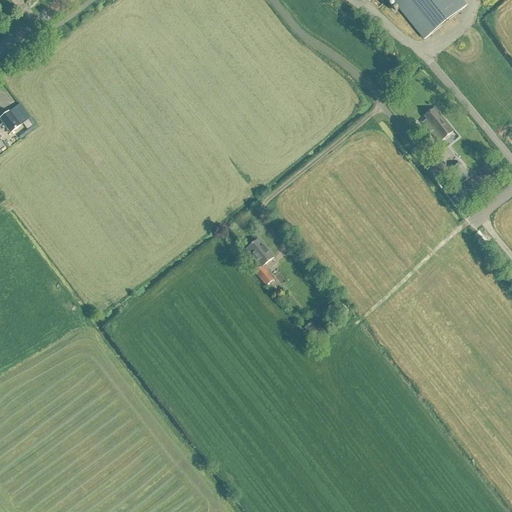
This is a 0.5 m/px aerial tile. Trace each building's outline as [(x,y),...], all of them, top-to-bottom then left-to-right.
[(392,0),(425,40),(465,7),(458,0),(392,0)] [(440,143),(454,131),(435,109),(424,118),(427,121),(423,124),(440,143)] [(9,112),(0,119),(0,120),(11,134),(20,127),(9,112)] [(462,184),(471,177),(460,163),(451,171),(462,184)] [(266,264),(273,258),(259,240),(246,250),(260,268),(254,273),(266,287),(274,280),(262,267),(265,264),(266,264)] [(323,338),(311,323),(304,329),(316,343),(323,338)]
